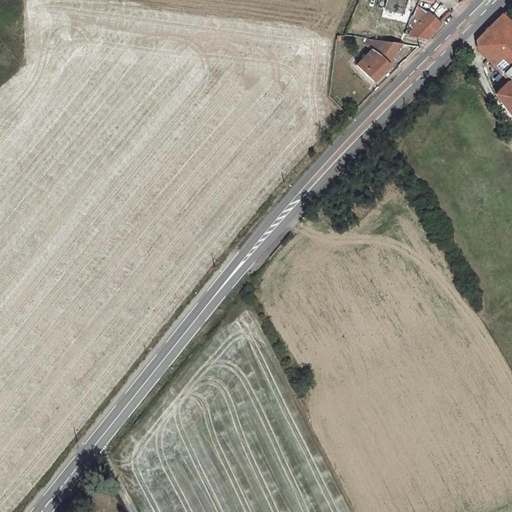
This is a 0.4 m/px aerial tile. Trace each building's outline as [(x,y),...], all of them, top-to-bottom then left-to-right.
[(475,0),(408,0),(407,5),(428,9),(442,11),(446,0),(456,0),(472,7),(475,0)] [(428,9),(407,5),(396,3),(392,16),(416,22),(417,16),(424,17),(425,14),(428,9)] [(511,18),(507,13),(491,29),(511,49),(511,18)] [(425,14),(424,17),(416,34),(418,36),(417,43),(434,45),(446,33),(434,21),(433,22),(425,14)] [(481,44),(482,51),(509,79),(511,76),(511,49),(491,29),(482,38),(481,44)] [(398,76),(395,72),(413,52),(374,47),(372,57),(377,61),(366,73),(383,92),(398,76)] [(511,113),(511,76),(509,79),(497,91),(511,113)]
